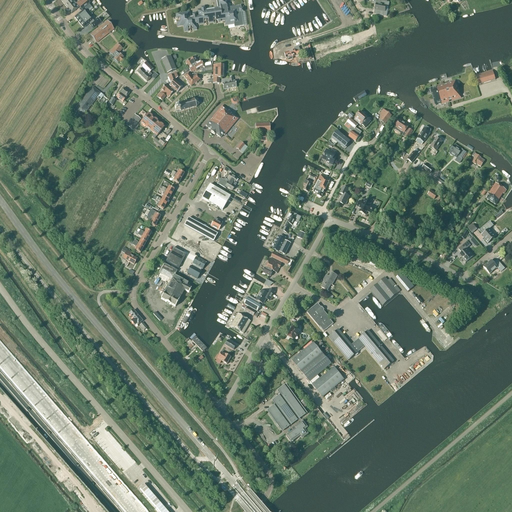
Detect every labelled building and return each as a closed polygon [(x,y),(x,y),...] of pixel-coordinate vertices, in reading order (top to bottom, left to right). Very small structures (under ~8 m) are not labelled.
[(61,0),(61,1),(67,9),(75,2),(74,1),(74,0),(61,0)] [(86,0),(80,0),(76,3),(75,2),(67,9),(71,13),(77,9),(79,7),(81,10),(90,3),(86,0)] [(243,12),(242,9),(241,9),(240,6),(230,7),(230,4),(229,4),(228,2),(230,2),(229,0),(215,0),(216,2),(217,8),(206,10),(204,10),(204,7),(201,8),(201,9),(198,10),(198,16),(195,16),(195,14),(192,14),(193,17),(191,17),(190,18),(189,13),(175,15),(176,18),(177,18),(178,23),(177,23),(177,26),(177,27),(183,26),(184,32),(188,31),(188,30),(192,29),(193,30),(196,30),(196,28),(195,24),(198,24),(198,25),(199,25),(204,24),(204,23),(208,22),(208,23),(213,22),(213,21),(218,20),(218,22),(220,21),(220,20),(222,20),(222,21),(225,20),(225,25),(234,24),(234,28),(239,27),(244,26),(241,13),(243,12)] [(384,12),(385,6),(378,5),(378,4),(376,4),(374,14),(386,17),(387,12),(384,12)] [(82,17),(85,21),(87,19),(88,17),(83,10),(74,17),(78,21),(82,17)] [(93,23),(96,27),(103,22),(98,16),(92,21),(93,23)] [(83,28),(90,23),(88,21),(90,19),(88,17),(87,19),(85,21),(82,17),(78,21),(83,28)] [(107,22),(90,35),(96,43),(113,30),(107,22)] [(343,44),(350,42),(348,35),(341,37),(343,44)] [(339,38),(338,38),(312,47),(313,53),(341,45),(339,38)] [(125,60),(123,58),(123,57),(118,53),(122,49),(117,44),(109,53),(114,58),(113,59),(118,63),(119,62),(121,64),(125,60)] [(167,74),(176,70),(170,56),(161,60),(167,74)] [(188,68),(198,63),(195,57),(185,62),(188,68)] [(203,67),(200,61),(198,63),(188,68),(190,72),(195,71),(203,67)] [(140,69),(137,72),(147,82),(150,78),(149,77),(150,76),(151,75),(150,73),(149,74),(148,74),(153,69),(146,63),(142,67),(145,71),(144,72),(140,69)] [(219,78),(223,78),(223,65),(213,65),(213,84),(219,83),(219,78)] [(491,81),(495,80),(492,71),(475,76),(476,79),(489,75),(491,81)] [(192,78),(192,77),(189,73),(183,76),(187,81),(192,78)] [(176,74),(168,77),(171,84),(168,86),(177,93),(182,87),(175,81),(175,80),(177,78),(176,74)] [(200,80),(196,74),(192,77),(192,78),(187,81),(191,86),(200,80)] [(221,81),(223,90),(236,87),(235,81),(233,81),(232,77),(228,78),(228,79),(221,81)] [(429,88),(433,106),(459,99),(456,87),(455,87),(454,82),(429,88)] [(169,98),(173,92),(165,85),(160,90),(169,98)] [(117,98),(123,102),(129,93),(123,88),(120,93),(117,98)] [(96,94),(90,90),(75,109),(83,115),(100,93),(98,91),(96,94)] [(160,93),(157,97),(162,101),(166,96),(161,93),(160,93)] [(238,96),(230,98),(232,104),(240,102),(238,96)] [(180,112),(196,107),(199,104),(198,100),(194,100),(177,104),(178,106),(174,107),(175,111),(176,111),(176,113),(180,112)] [(224,136),(238,119),(222,106),(212,119),(211,120),(211,119),(206,126),(211,131),(210,132),(214,135),(215,134),(220,138),(223,135),(224,136)] [(392,116),(386,111),(379,120),(385,124),(392,116)] [(367,118),(360,112),(357,117),(354,120),(361,126),(361,125),(365,128),(371,121),(367,118)] [(151,132),(155,127),(159,122),(148,113),(140,123),(151,132)] [(132,130),(140,120),(134,115),(126,125),(132,130)] [(315,128),(321,133),(330,122),(325,117),(315,128)] [(349,137),(355,142),(361,133),(355,128),(357,125),(351,120),(348,124),(348,123),(345,126),(352,132),(349,137)] [(408,140),(413,132),(407,128),(409,126),(400,120),(395,127),(404,133),(402,136),(408,140)] [(161,131),(164,126),(159,122),(155,127),(161,131)] [(256,133),(269,132),(269,124),(255,124),(256,133)] [(157,136),(161,131),(155,127),(151,132),(154,134),(152,137),(154,139),(157,136)] [(423,142),(429,133),(426,131),(428,129),(427,127),(426,127),(425,127),(417,138),(423,142)] [(349,141),(339,132),(333,139),(344,148),(349,141)] [(158,143),(162,146),(166,142),(161,138),(158,143)] [(430,147),(436,151),(442,141),(436,138),(430,147)] [(458,157),(462,159),(466,153),(462,150),(461,151),(453,146),(448,153),(450,154),(450,155),(452,156),(453,156),(456,158),(458,157)] [(325,156),(324,156),(323,159),(330,163),(329,164),(333,165),(335,160),(333,159),(336,152),(331,150),(330,152),(327,150),(325,156)] [(407,159),(412,163),(417,155),(413,152),(407,159)] [(472,156),(473,157),(474,157),(475,158),(472,162),(476,165),(481,167),(485,161),(480,158),(481,158),(476,154),(474,153),(472,156)] [(422,168),(430,173),(432,170),(425,164),(422,168)] [(175,173),(173,172),(171,174),(181,179),(184,174),(178,171),(177,175),(175,174),(175,173)] [(178,184),(181,179),(171,174),(170,176),(173,177),(175,178),(173,181),(178,184)] [(226,182),(223,180),(222,179),(219,179),(219,185),(221,186),(226,189),(227,188),(232,191),(234,187),(234,186),(235,183),(234,183),(237,179),(230,175),(227,179),(228,179),(226,182)] [(325,191),(330,180),(320,175),(315,186),(316,187),(313,192),(317,194),(317,196),(321,198),(324,191),(325,191)] [(303,190),(308,192),(312,183),(306,180),(303,186),(305,187),(303,190)] [(486,199),(495,205),(505,190),(495,183),(488,195),(489,195),(486,199)] [(201,199),(222,211),(230,197),(209,185),(201,199)] [(349,197),(346,195),(348,190),(343,187),(340,194),(342,195),(339,202),(345,205),(345,204),(346,204),(347,202),(347,201),(349,197)] [(168,200),(171,195),(161,190),(160,192),(163,193),(165,194),(163,197),(168,200)] [(427,195),(434,200),(437,195),(430,190),(427,195)] [(166,205),(168,200),(163,197),(161,200),(159,200),(160,199),(157,197),(156,200),(166,205)] [(163,210),(166,205),(156,200),(155,202),(157,203),(158,203),(159,204),(157,207),(163,210)] [(367,212),(370,213),(373,208),(370,206),(371,203),(365,200),(363,203),(360,201),(357,207),(361,209),(361,210),(360,212),(365,215),(367,212)] [(156,213),(150,210),(147,216),(157,222),(160,217),(155,214),(156,213)] [(293,218),(291,216),(289,220),(287,223),(283,231),(287,233),(291,225),(292,226),(294,223),(295,221),(298,222),(300,218),(295,215),(293,218)] [(155,227),(157,222),(147,216),(148,217),(146,219),(149,220),(150,220),(151,220),(149,224),(155,227)] [(217,234),(188,219),(185,226),(213,241),(217,234)] [(220,228),(222,222),(215,219),(214,221),(211,226),(218,230),(219,230),(220,228)] [(482,235),(488,243),(495,237),(489,230),(493,226),(490,222),(480,230),(483,234),(482,235)] [(468,229),(472,234),(477,229),(472,224),(468,229)] [(146,243),(148,238),(139,233),(137,235),(140,237),(141,236),(142,237),(140,240),(146,243)] [(279,238),(278,237),(275,243),(282,246),(285,241),(279,238)] [(279,252),(285,255),(291,244),(285,241),(282,246),(279,252)] [(140,253),(143,248),(133,243),(132,242),(130,244),(135,246),(137,247),(135,250),(140,253)] [(473,257),(466,249),(470,245),(467,242),(458,249),(461,253),(459,255),(466,263),(473,257)] [(282,246),(275,243),(272,249),(279,252),(282,246)] [(185,255),(173,248),(165,262),(178,269),(185,255)] [(134,265),(137,259),(130,256),(131,253),(127,251),(126,251),(122,259),(134,265)] [(290,260),(284,257),(284,258),(273,252),(271,257),(287,265),(290,260)] [(273,271),(276,273),(281,264),(270,259),(263,273),(270,277),(273,271)] [(499,270),(501,272),(504,269),(497,260),(493,263),(491,261),(483,267),(489,274),(495,269),(497,271),(499,270)] [(397,267),(391,272),(403,286),(409,281),(397,267)] [(181,285),(184,279),(163,268),(157,278),(169,284),(165,292),(164,292),(161,299),(165,302),(170,305),(170,304),(175,307),(179,300),(184,290),(188,293),(191,289),(181,285)] [(331,285),(332,286),(337,276),(331,272),(329,277),(326,275),(323,281),(324,281),(321,287),(327,291),(331,285)] [(394,283),(389,277),(386,279),(385,278),(370,290),(383,306),(400,291),(396,286),(394,288),(391,285),(394,283)] [(266,299),(270,301),(275,292),(270,289),(267,294),(261,291),(256,300),(263,304),(266,299)] [(417,297),(414,299),(419,305),(422,302),(417,297)] [(244,304),(257,312),(261,306),(247,298),(244,304)] [(321,307),(320,308),(317,305),(308,313),(324,332),(333,324),(323,311),(324,310),(321,307)] [(247,307),(245,311),(253,316),(256,312),(247,307)] [(137,323),(138,324),(142,321),(133,311),(129,314),(133,319),(131,321),(134,325),(137,323)] [(238,314),(230,326),(243,334),(251,321),(238,314)] [(287,336),(294,341),(300,332),(292,327),(287,336)] [(365,346),(384,370),(394,362),(368,331),(358,339),(359,339),(351,345),(338,329),(328,337),(348,361),(358,353),(357,352),(365,346)] [(195,336),(191,340),(203,352),(207,349),(195,336)] [(225,345),(233,350),(236,346),(228,340),(225,345)] [(331,364),(313,343),(292,361),(309,382),(331,364)] [(221,361),(227,365),(231,357),(225,354),(225,355),(221,352),(218,359),(222,361),(221,361)] [(312,385),(322,398),(344,380),(334,368),(312,385)] [(267,411),(282,431),(307,413),(286,385),(278,391),(281,395),(272,401),(275,405),(267,411)] [(308,428),(303,421),(293,428),(295,429),(285,436),(291,443),(300,436),(302,439),(308,434),(305,430),(308,428)]
